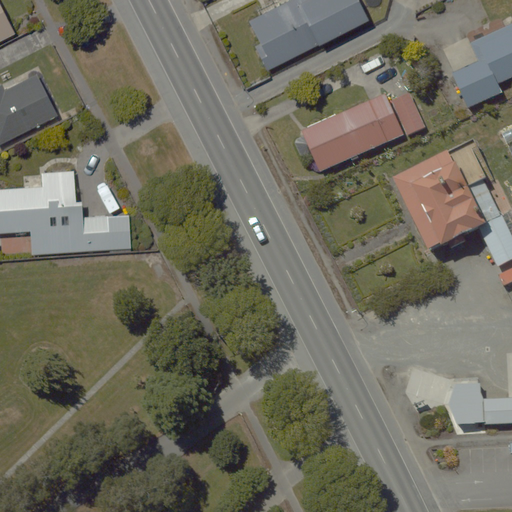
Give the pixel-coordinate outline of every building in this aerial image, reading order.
[(261,45),(257,47),(269,70),(369,18),(359,0),(273,0),(246,15),(261,45)] [(0,41),(16,34),(0,2),(0,41)] [(468,108),(505,92),(501,83),(511,78),(511,30),(472,47),(478,61),(453,72),(468,108)] [(9,88),(5,81),(0,83),(0,145),(59,116),(38,73),(9,88)] [(390,103),(385,94),(301,132),(321,177),(428,128),(412,93),(390,103)] [(511,240),(483,187),(469,195),(446,153),(396,179),(435,251),(479,227),(502,270),(511,264),(511,240)] [(42,170),(42,184),(0,185),(0,231),(31,230),(31,252),(133,249),(132,214),(83,215),(83,202),(78,202),(77,169),(42,170)] [(511,399),(484,401),(482,379),(454,381),(457,425),(511,422),(511,399)]
